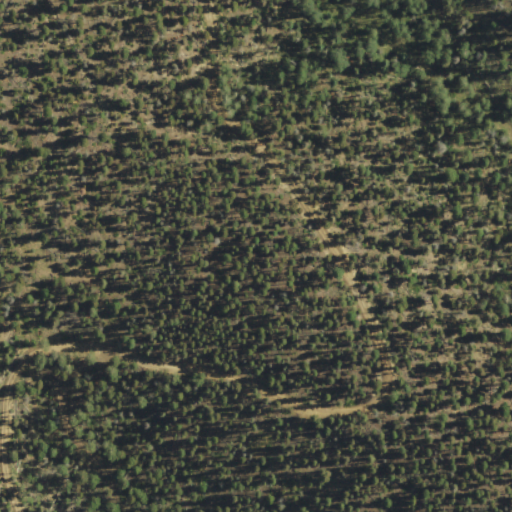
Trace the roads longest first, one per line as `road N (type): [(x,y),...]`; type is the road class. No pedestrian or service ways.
road 1 (track): [(47,0),(126,113),(201,150),(328,192),(418,294),(445,427),(434,453),(381,459),(137,336),(84,358),(80,511)]
road 2 (track): [(201,150),(227,107),(206,27),(188,0)]
